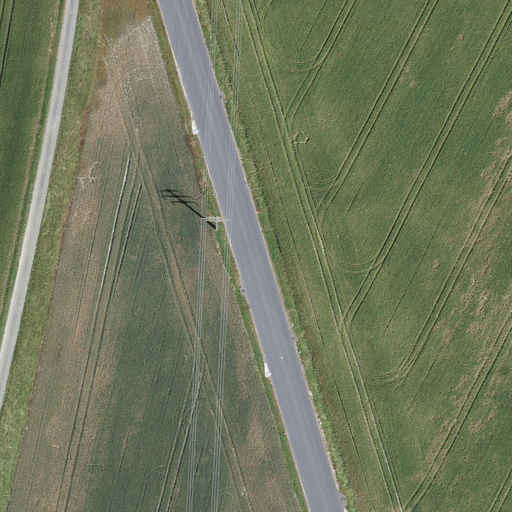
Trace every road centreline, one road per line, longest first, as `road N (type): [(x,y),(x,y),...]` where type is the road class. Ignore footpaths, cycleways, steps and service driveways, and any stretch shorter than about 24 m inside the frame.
road 1 (tertiary): [(332,511),(176,0)]
road 2 (track): [(75,0),(0,396)]
